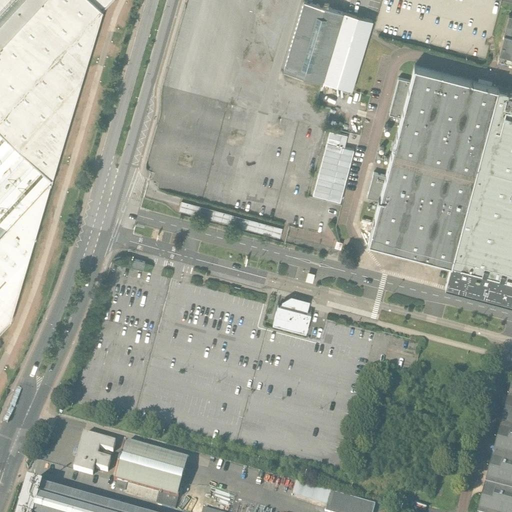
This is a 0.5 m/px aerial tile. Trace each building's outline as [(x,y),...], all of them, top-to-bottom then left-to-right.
[(0,0),(0,333),(11,322),(22,283),(103,10),(91,0),(0,0)] [(91,0),(103,10),(111,0),(91,0)] [(303,0),(283,69),(322,81),(351,89),(372,21),(372,20),(304,0),(303,0)] [(511,15),(508,14),(498,52),(511,55),(511,15)] [(511,90),(414,64),(410,80),(398,77),(388,113),(400,116),(384,175),(373,172),(367,196),(378,199),(367,241),(452,263),(445,287),(511,305),(511,90)] [(347,135),(329,130),(313,194),(340,201),(354,149),(344,146),(347,135)] [(278,236),(280,226),(237,215),(234,225),(278,236)] [(145,262),(133,259),(132,267),(144,270),(145,262)] [(308,272),(305,280),(312,282),(314,273),(308,272)] [(26,285),(22,283),(11,322),(0,333),(0,339),(1,339),(14,324),(26,285)] [(278,305),(273,324),(305,332),(310,314),(306,313),(309,301),(291,296),(282,301),(281,306),(278,305)] [(511,511),(511,383),(478,511),(511,511)] [(74,470),(92,475),(95,464),(98,465),(97,469),(107,472),(110,461),(97,457),(100,449),(113,453),(115,444),(83,435),(74,470)] [(124,443),(114,481),(117,482),(178,499),(178,498),(177,497),(187,463),(188,463),(189,461),(124,443)] [(88,486),(107,489),(109,479),(90,476),(88,486)] [(175,510),(178,499),(117,482),(115,490),(156,501),(156,505),(175,510)] [(330,493),(295,483),(291,497),(326,507),(330,494),(330,493)] [(124,511),(27,485),(19,511),(124,511)] [(372,511),(374,506),(330,494),(326,507),(325,511),(372,511)]
